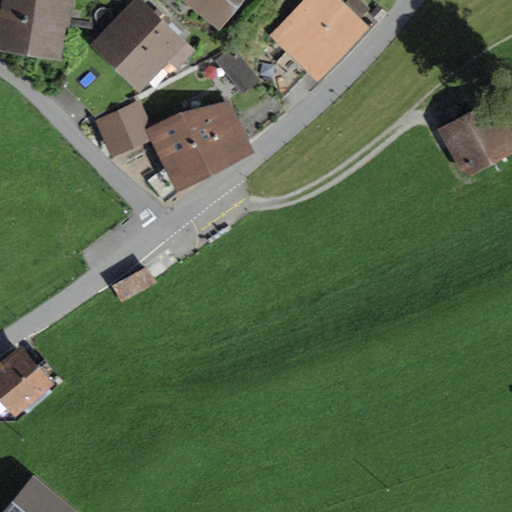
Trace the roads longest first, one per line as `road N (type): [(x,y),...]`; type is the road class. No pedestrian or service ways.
road 1 (tertiary): [(160,225),(280,128),(404,0)]
road 2 (residential): [(160,225),(0,69)]
road 3 (tertiary): [(0,340),(160,225)]
